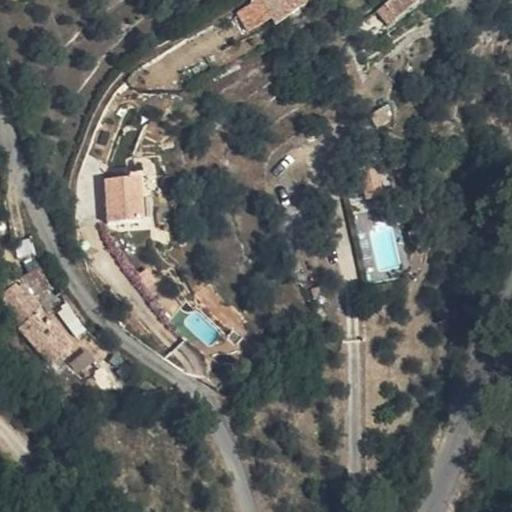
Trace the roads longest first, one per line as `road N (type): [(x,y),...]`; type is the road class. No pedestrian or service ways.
road 1 (unclassified): [(0,108),(51,230),(98,303),(192,390),(225,436),(253,511)]
road 2 (tertiary): [(511,271),(428,511)]
